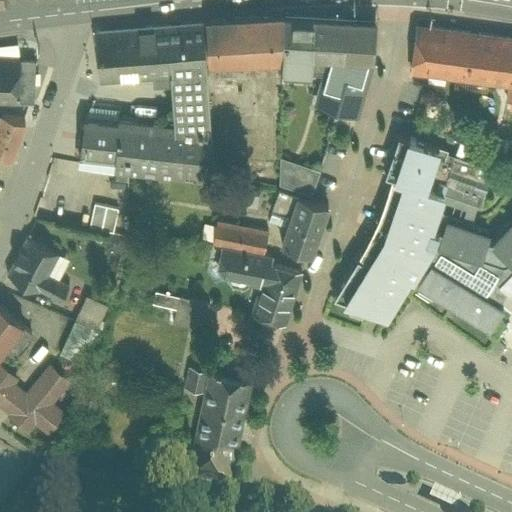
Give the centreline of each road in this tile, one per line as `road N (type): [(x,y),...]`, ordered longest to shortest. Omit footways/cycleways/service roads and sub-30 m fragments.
road 1 (residential): [(402,0),(382,97),(306,319)]
road 2 (residential): [(389,444),(348,397),(325,388),(292,403),(287,439),(302,459),(420,511)]
road 3 (residential): [(69,13),(69,51),(0,236)]
road 4 (residential): [(389,444),(511,503)]
